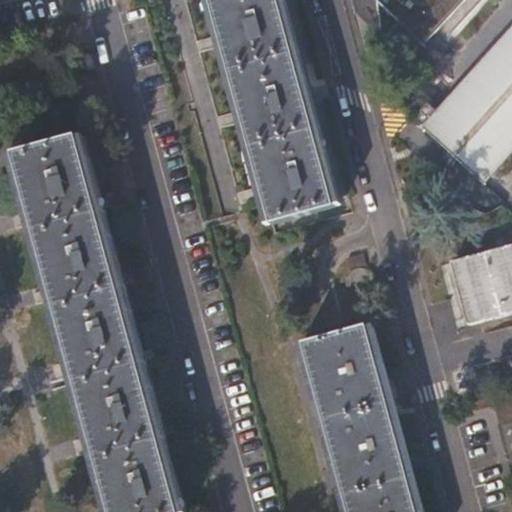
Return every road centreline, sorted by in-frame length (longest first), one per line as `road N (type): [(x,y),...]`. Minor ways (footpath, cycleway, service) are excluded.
road 1 (residential): [(458,511),(320,0)]
road 2 (residential): [(231,511),(95,0)]
road 3 (unknown): [(188,0),(240,226)]
